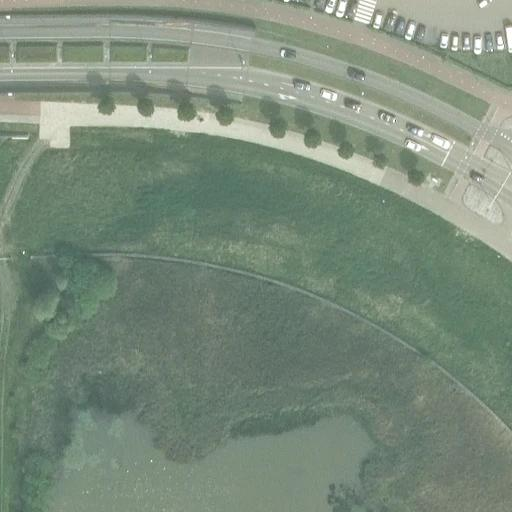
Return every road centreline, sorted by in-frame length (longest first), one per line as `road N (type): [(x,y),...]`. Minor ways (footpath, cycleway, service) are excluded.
road 1 (primary): [(0,76),(246,83),(387,125),(511,193)]
road 2 (primary): [(511,150),(417,100),(287,54),(176,34),(0,32)]
road 3 (residential): [(60,114),(192,121),(296,144),(383,177),(503,245)]
